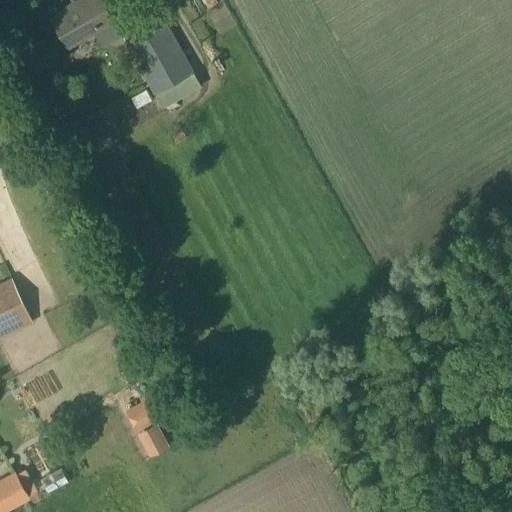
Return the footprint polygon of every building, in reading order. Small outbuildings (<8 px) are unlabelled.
[(67,46),(113,21),(101,0),(76,0),(73,2),(74,5),(51,18),(67,46)] [(126,41),(155,92),(192,71),(163,19),(126,41)] [(0,337),(32,321),(12,279),(0,284),(0,337)] [(152,421),(165,414),(153,391),(140,398),(141,401),(152,421)] [(156,422),(137,432),(149,455),(168,445),(156,422)] [(29,496),(28,495),(16,473),(15,472),(0,480),(0,511),(5,510),(29,496)]
